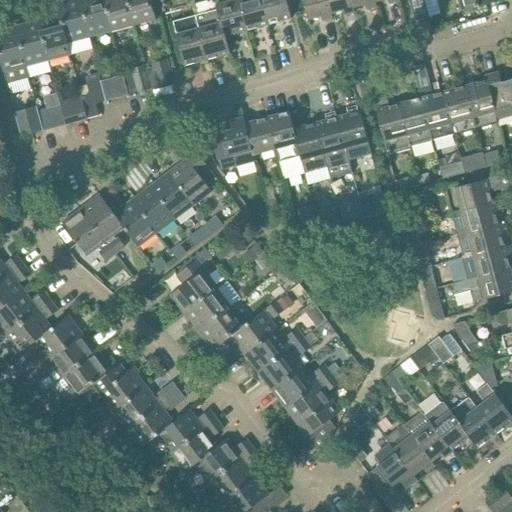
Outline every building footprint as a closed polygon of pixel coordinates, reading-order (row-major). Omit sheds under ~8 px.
[(78,0),(69,0),(56,4),(70,55),(71,55),(68,43),(89,38),(78,0)] [(78,0),(89,38),(111,32),(102,0),(78,0)] [(102,0),(111,32),(133,26),(126,0),(102,0)] [(156,20),(150,0),(126,0),(133,26),(156,20)] [(214,0),(217,10),(196,16),(208,60),(230,54),(225,37),(215,0),(214,0)] [(239,0),(215,0),(225,37),(248,31),(239,0)] [(262,0),(239,0),(248,31),(269,25),(262,0)] [(262,0),(269,25),(292,19),(289,9),(288,6),(286,0),(262,0)] [(332,19),(327,0),(303,0),(309,20),(322,16),(323,21),(332,19)] [(327,0),(332,19),(333,19),(332,14),(344,10),(345,15),(354,13),(350,0),(327,0)] [(367,9),(376,7),(374,0),(350,0),(354,13),(355,13),(354,8),(366,4),(367,9)] [(428,18),(422,0),(398,0),(398,1),(399,1),(398,0),(407,0),(414,22),(428,18)] [(458,0),(462,12),(494,3),(492,0),(458,0)] [(37,21),(48,61),(70,55),(56,4),(59,15),(37,21)] [(496,13),(493,4),(486,6),(489,15),(496,13)] [(196,16),(173,22),(185,66),(208,60),(196,16)] [(26,67),(48,61),(37,21),(15,27),(26,67)] [(0,31),(0,59),(7,85),(29,78),(26,67),(15,27),(0,31)] [(173,84),(171,76),(167,60),(153,64),(154,68),(145,70),(150,90),(173,84)] [(413,68),(421,99),(432,139),(454,133),(443,93),(432,95),(424,65),(413,68)] [(150,90),(145,70),(144,66),(133,69),(136,82),(126,85),(128,95),(150,90)] [(499,73),(486,76),(497,120),(511,115),(511,80),(502,83),(499,73)] [(82,97),(88,119),(99,116),(96,104),(106,101),(101,84),(99,75),(85,78),(90,95),(82,97)] [(486,81),(465,87),(476,127),(492,123),(491,121),(497,120),(486,76),(485,77),(486,81)] [(113,81),(101,84),(106,101),(128,95),(126,85),(124,78),(113,81)] [(465,87),(443,93),(454,133),(476,127),(465,87)] [(82,97),(60,103),(60,105),(66,125),(88,119),(82,97)] [(374,103),(387,151),(410,145),(399,105),(389,107),(387,99),(374,103)] [(399,105),(410,145),(432,139),(421,99),(399,105)] [(41,120),(44,131),(66,125),(60,105),(49,108),(52,117),(41,120)] [(18,127),(21,137),(32,134),(44,131),(41,120),(38,109),(24,112),(27,125),(18,127)] [(360,111),(337,118),(349,162),(350,162),(361,158),(358,147),(369,144),(360,111)] [(300,156),(288,112),(266,118),(275,150),(278,162),(300,156)] [(305,174),(327,168),(315,124),(294,129),(289,112),(288,112),(300,156),(305,174)] [(237,166),(255,162),(243,118),(230,122),(232,132),(212,137),(219,161),(234,156),(237,166)] [(244,118),(243,118),(255,162),(255,161),(254,155),(275,150),(266,118),(245,124),(244,118)] [(349,162),(337,118),(315,124),(327,168),(330,180),(353,173),(350,162),(349,162)] [(187,159),(168,173),(193,206),(212,192),(203,180),(212,172),(195,150),(185,158),(187,159)] [(498,151),(484,155),(487,167),(502,163),(498,151)] [(448,166),(440,168),(441,171),(443,180),(456,176),(465,174),(462,165),(462,162),(448,166)] [(473,162),(462,165),(465,174),(475,171),(473,162)] [(451,214),(461,211),(492,202),(490,193),(511,186),(511,172),(458,187),(457,184),(444,188),(451,214)] [(175,220),(193,206),(168,173),(150,187),(175,220)] [(429,174),(419,176),(421,185),(431,183),(429,174)] [(411,188),(421,185),(419,176),(409,179),(411,188)] [(157,234),(175,220),(150,187),(132,201),(157,234)] [(139,248),(99,195),(81,209),(115,254),(125,247),(118,239),(116,241),(114,237),(124,229),(139,248)] [(100,195),(99,195),(139,248),(157,234),(132,201),(114,214),(100,195)] [(266,202),(268,211),(278,208),(276,199),(266,202)] [(365,219),(362,210),(359,199),(341,204),(346,224),(365,219)] [(503,212),(499,200),(492,202),(461,211),(467,233),(498,225),(496,214),(503,212)] [(311,234),(321,231),(315,210),(313,204),(299,208),(303,226),(309,225),(311,234)] [(385,204),(362,210),(365,219),(385,214),(388,213),(385,204)] [(336,205),(315,210),(321,231),(342,225),(336,205)] [(106,262),(115,254),(81,209),(62,223),(87,256),(98,248),(101,251),(99,253),(106,262)] [(407,225),(416,223),(414,213),(405,215),(407,225)] [(214,233),(223,225),(217,217),(207,224),(214,233)] [(419,233),(416,223),(407,225),(410,235),(419,233)] [(473,255),(504,247),(498,225),(467,233),(473,255)] [(198,231),(189,238),(196,247),(205,239),(198,231)] [(264,253),(257,244),(249,251),(256,260),(264,253)] [(426,244),(413,247),(419,270),(428,267),(431,267),(433,266),(426,244)] [(180,245),(171,252),(178,261),(187,253),(180,245)] [(504,247),(473,255),(462,258),(467,280),(510,269),(507,258),(511,256),(511,246),(511,245),(504,247)] [(272,263),(264,253),(256,260),(263,270),(272,263)] [(0,282),(24,265),(16,255),(4,265),(0,259),(0,282)] [(159,274),(169,267),(162,259),(153,266),(159,274)] [(184,314),(217,289),(203,271),(205,270),(197,260),(178,275),(185,285),(170,296),(184,314)] [(0,282),(0,311),(25,293),(18,284),(31,275),(24,265),(0,282)] [(286,266),(283,269),(277,273),(284,283),(293,276),(286,266)] [(428,267),(419,270),(425,292),(434,289),(437,288),(431,267),(428,267)] [(473,303),(511,292),(511,274),(510,269),(467,280),(452,284),(455,295),(470,291),(473,303)] [(198,333),(231,308),(217,289),(184,314),(198,333)] [(425,292),(428,302),(437,299),(434,289),(425,292)] [(25,293),(0,311),(0,328),(5,336),(51,302),(44,292),(31,301),(25,293)] [(283,311),(293,303),(287,295),(277,303),(283,311)] [(58,311),(51,302),(5,336),(19,354),(36,341),(52,328),(46,320),(58,311)] [(276,302),(245,326),(212,351),(231,337),(244,354),(277,329),(270,319),(274,316),(275,318),(284,312),(276,302)] [(231,308),(198,333),(212,351),(245,326),(231,308)] [(511,325),(511,308),(496,313),(500,328),(511,324),(511,325)] [(322,314),(312,322),(317,328),(326,321),(322,314)] [(68,316),(52,328),(36,341),(43,352),(39,354),(38,352),(30,359),(37,369),(82,334),(68,316)] [(466,345),(478,342),(468,334),(465,321),(453,325),(459,337),(466,345)] [(277,329),(244,354),(258,373),(309,333),(303,324),(288,335),(290,337),(286,340),(277,329)] [(511,346),(511,332),(502,336),(505,348),(511,346)] [(309,333),(258,373),(272,391),(305,365),(297,355),(301,352),(303,354),(311,348),(310,346),(316,342),(309,333)] [(63,378),(96,353),(82,334),(37,369),(44,378),(53,371),(51,369),(55,367),(63,378)] [(437,339),(429,344),(435,352),(440,359),(443,363),(451,358),(437,339)] [(488,351),(485,340),(478,342),(466,345),(472,355),(488,351)] [(435,352),(429,344),(420,351),(431,366),(440,359),(435,352)] [(65,405),(93,384),(110,371),(96,353),(63,378),(71,388),(67,391),(66,389),(57,395),(65,405)] [(305,365),(272,391),(286,409),(331,374),(338,369),(332,361),(325,366),(324,365),(316,372),(317,374),(313,377),(305,365)] [(480,365),(475,367),(482,376),(494,373),(491,362),(480,365)] [(120,364),(110,371),(93,384),(108,404),(104,407),(102,405),(94,412),(101,422),(146,387),(132,368),(126,373),(120,364)] [(392,372),(398,380),(405,374),(400,366),(392,372)] [(392,372),(384,379),(389,386),(398,380),(392,372)] [(331,374),(286,409),(300,428),(298,429),(306,439),(308,437),(321,455),(322,454),(336,429),(330,421),(340,413),(332,403),(333,403),(325,392),(329,389),(330,391),(339,384),(331,374)] [(484,403),(477,408),(496,435),(511,422),(511,416),(487,384),(477,392),(484,403)] [(160,405),(146,387),(101,422),(108,431),(117,424),(115,422),(119,420),(127,430),(160,405)] [(26,400),(9,390),(3,402),(19,411),(26,400)] [(450,411),(478,448),(496,435),(477,408),(469,398),(450,411)] [(469,438),(478,448),(450,411),(443,402),(425,415),(430,422),(453,452),(452,451),(469,438)] [(160,405),(127,430),(135,441),(132,444),(130,442),(121,448),(129,458),(158,436),(191,411),(190,410),(174,423),(160,405)] [(374,406),(365,412),(371,420),(379,413),(374,406)] [(371,420),(365,412),(361,407),(353,420),(360,428),(371,420)] [(197,419),(191,411),(158,436),(172,454),(217,420),(209,410),(197,419)] [(404,426),(412,436),(434,466),(435,466),(432,461),(442,454),(445,458),(453,452),(430,422),(425,415),(422,412),(404,426)] [(186,473),(195,465),(218,448),(211,439),(224,429),(217,420),(172,454),(186,473)] [(386,439),(390,445),(417,481),(417,480),(414,476),(424,468),(427,472),(434,466),(412,436),(404,426),(386,439)] [(228,440),(218,448),(195,465),(208,483),(253,448),(246,439),(234,449),(228,440)] [(406,489),(417,481),(390,445),(375,456),(381,464),(368,474),(383,493),(400,481),(406,489)] [(208,483),(222,501),(255,476),(248,468),(261,458),(253,448),(208,483)] [(125,470),(120,478),(132,484),(136,477),(125,470)] [(269,495),(255,476),(222,501),(230,511),(266,511),(268,510),(261,501),(269,495)] [(141,479),(135,487),(146,494),(152,486),(141,479)] [(507,511),(511,511),(511,498),(505,488),(495,496),(507,511)] [(507,511),(495,496),(485,503),(492,511),(507,511)]
